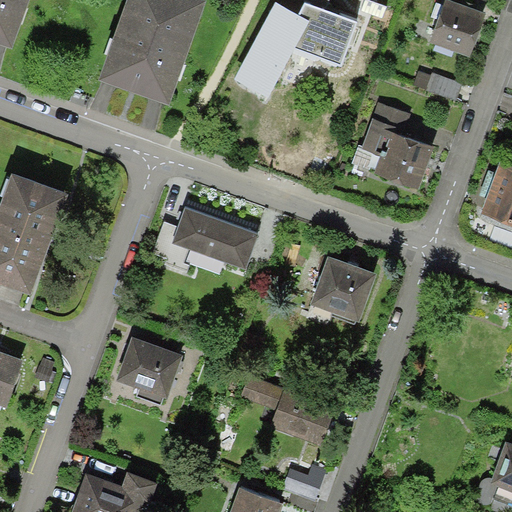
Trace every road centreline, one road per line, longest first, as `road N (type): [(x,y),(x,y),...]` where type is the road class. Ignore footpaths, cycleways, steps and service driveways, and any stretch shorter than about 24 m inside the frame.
road 1 (residential): [(154,155),(435,256)]
road 2 (residential): [(435,256),(335,511)]
road 3 (residential): [(511,43),(435,256)]
road 4 (residential): [(154,155),(92,343)]
road 5 (residential): [(92,343),(27,511)]
road 6 (residential): [(0,100),(154,155)]
